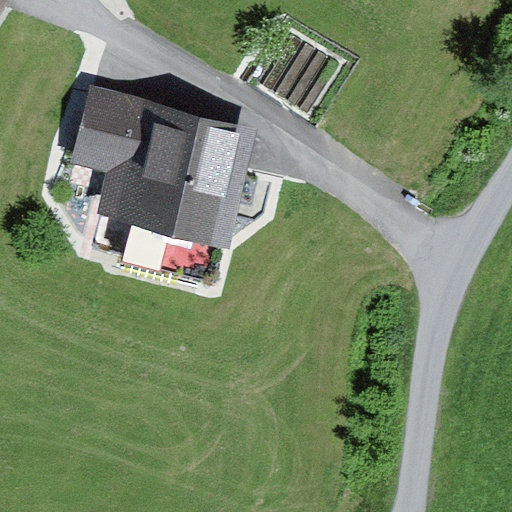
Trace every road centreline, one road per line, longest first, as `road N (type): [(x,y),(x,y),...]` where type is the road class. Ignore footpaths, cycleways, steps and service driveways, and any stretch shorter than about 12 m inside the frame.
road 1 (track): [(444,331),(387,219),(78,0)]
road 2 (unclassified): [(511,218),(444,331),(422,511)]
